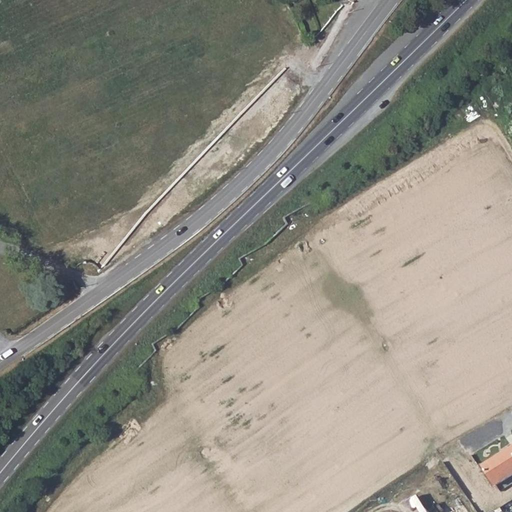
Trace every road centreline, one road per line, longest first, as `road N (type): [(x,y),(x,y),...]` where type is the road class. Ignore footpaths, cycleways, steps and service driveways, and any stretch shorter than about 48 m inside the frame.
road 1 (primary): [(0,472),(128,328),(466,0)]
road 2 (tertiary): [(0,360),(222,201),(303,115),(391,0)]
